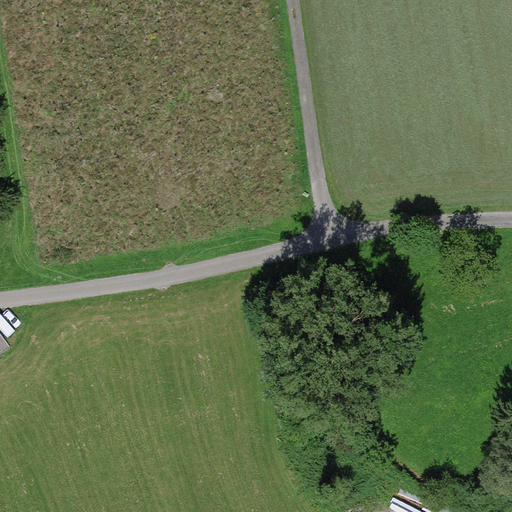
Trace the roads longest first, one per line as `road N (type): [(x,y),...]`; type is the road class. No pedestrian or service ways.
road 1 (residential): [(0,299),(139,282),(327,236)]
road 2 (residential): [(295,0),(327,236)]
road 3 (residential): [(327,236),(511,220)]
